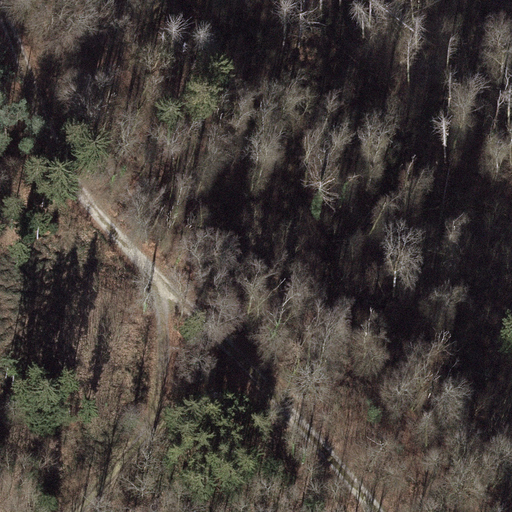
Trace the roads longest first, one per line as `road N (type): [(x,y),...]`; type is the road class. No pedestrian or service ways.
road 1 (track): [(376,511),(80,195),(43,126),(0,5)]
road 2 (track): [(76,511),(159,421),(209,399),(282,406)]
road 3 (track): [(159,421),(163,283)]
